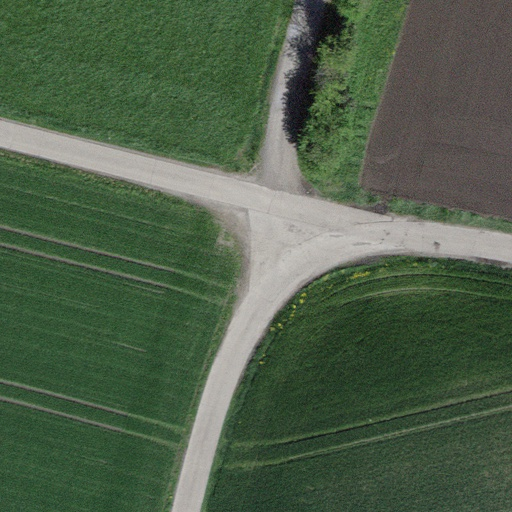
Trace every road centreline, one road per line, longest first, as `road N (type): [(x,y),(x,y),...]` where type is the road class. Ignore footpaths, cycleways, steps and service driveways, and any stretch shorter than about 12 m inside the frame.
road 1 (track): [(511,250),(0,135)]
road 2 (track): [(189,511),(202,440),(233,355),(271,286),(322,252),(407,229)]
road 3 (track): [(263,200),(318,0)]
